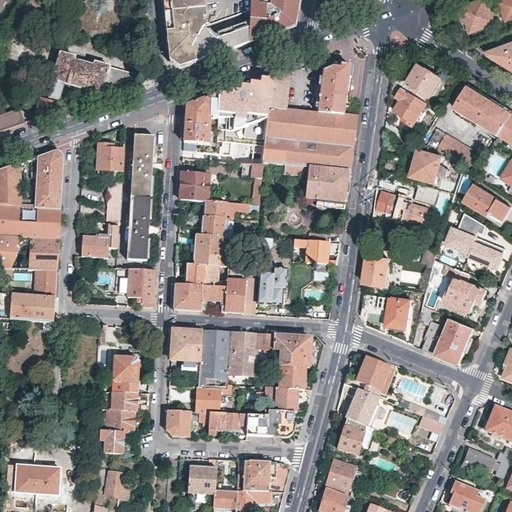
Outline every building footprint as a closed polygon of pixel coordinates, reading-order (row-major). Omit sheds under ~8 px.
[(192,48),(205,27),(202,0),(166,0),(170,27),(162,28),(163,41),(166,61),(177,70),(186,66),(197,63),(192,48)] [(287,26),(296,23),(299,0),(267,0),(267,1),(263,0),(252,0),(252,11),(251,23),(250,38),(249,44),(283,32),(289,30),(287,26)] [(336,12),(346,8),(347,0),(334,0),(333,10),(336,12)] [(495,24),(486,0),(485,0),(461,9),(465,21),(466,20),(471,34),(495,24)] [(511,19),(511,0),(503,0),(500,1),(507,22),(511,19)] [(251,23),(252,11),(248,12),(247,23),(219,33),(219,34),(215,36),(205,27),(192,48),(197,63),(225,52),(249,44),(250,38),(251,23)] [(61,26),(50,22),(45,37),(57,40),(61,26)] [(54,52),(10,39),(3,62),(47,75),(54,52)] [(511,44),(491,53),(493,60),(505,67),(511,71),(511,44)] [(146,48),(130,49),(131,63),(147,61),(146,48)] [(86,103),(133,86),(136,75),(93,62),(93,63),(73,58),(74,56),(59,52),(47,95),(48,97),(57,99),(59,98),(63,83),(66,84),(87,89),(90,90),(86,103)] [(313,60),(303,64),(304,67),(307,73),(316,70),(314,64),(313,60)] [(349,173),(357,117),(343,115),(349,65),(345,65),(340,64),(339,68),(333,67),(330,68),(323,71),(321,82),(318,81),(318,86),(321,86),(318,104),(314,104),(314,108),(317,109),(317,113),(284,110),(290,73),(291,69),(282,72),(272,75),(272,77),(267,119),(261,164),(281,166),(290,167),(349,173)] [(392,77),(391,82),(425,103),(429,97),(430,98),(441,80),(440,79),(439,78),(440,77),(433,73),(432,74),(420,66),(417,67),(407,84),(405,83),(406,81),(393,73),(392,77)] [(272,75),(219,95),(219,101),(218,120),(230,121),(231,132),(242,131),(242,120),(267,119),(272,75)] [(425,103),(391,82),(390,94),(400,100),(394,111),(403,118),(401,121),(412,128),(426,104),(425,103)] [(511,114),(489,100),(468,87),(455,110),(499,136),(511,115),(511,114)] [(184,132),(183,145),(212,148),(212,147),(213,129),(210,129),(210,120),(218,120),(219,101),(219,95),(203,101),(186,107),(184,132)] [(33,121),(54,114),(57,105),(56,103),(41,99),(39,99),(33,121)] [(0,117),(0,132),(24,124),(20,111),(0,117)] [(511,115),(499,136),(511,144),(511,115)] [(397,138),(399,130),(386,122),(385,131),(397,138)] [(430,142),(470,166),(478,153),(438,129),(430,142)] [(148,262),(154,137),(144,137),(134,136),(133,158),(130,158),(129,169),(132,170),(129,227),(126,227),(125,231),(129,231),(128,260),(148,262)] [(429,148),(421,143),(419,151),(418,151),(410,178),(434,186),(436,179),(446,179),(448,172),(443,168),(440,167),(442,159),(427,154),(429,148)] [(97,171),(122,172),(123,151),(109,150),(109,146),(98,145),(97,171)] [(38,159),(36,202),(36,210),(60,210),(61,191),(64,157),(63,156),(62,154),(60,152),(58,152),(38,159)] [(511,162),(502,179),(511,185),(507,192),(511,195),(511,162)] [(0,209),(36,210),(36,202),(21,201),(21,197),(20,189),(20,171),(20,165),(0,172),(0,209)] [(260,181),(261,168),(245,166),(244,166),(243,179),(260,181)] [(290,167),(281,166),(281,175),(289,175),(290,167)] [(349,173),(290,167),(289,175),(305,177),(304,198),(316,200),(345,203),(347,187),(349,173)] [(181,186),(180,201),(205,203),(206,203),(208,176),(182,173),(181,186)] [(120,206),(121,183),(108,182),(107,205),(120,206)] [(503,222),(511,207),(473,185),(463,203),(487,217),(490,214),(503,222)] [(437,205),(440,193),(418,186),(415,199),(437,205)] [(401,195),(387,190),(381,209),(382,209),(390,212),(389,215),(418,224),(423,206),(400,198),(401,195)] [(343,211),(345,203),(316,200),(315,208),(343,211)] [(258,207),(206,203),(205,203),(203,218),(225,220),(226,208),(229,209),(229,211),(247,212),(248,211),(250,211),(250,213),(258,214),(258,207)] [(82,258),(108,259),(108,250),(117,250),(119,227),(120,206),(107,205),(106,222),(109,223),(108,236),(99,236),(99,239),(83,238),(82,258)] [(60,210),(36,210),(0,209),(0,238),(59,240),(60,210)] [(231,220),(225,220),(203,218),(202,218),(201,236),(223,238),(224,223),(231,223),(231,220)] [(256,240),(256,237),(256,231),(248,230),(248,240),(256,240)] [(308,233),(307,242),(324,243),(325,235),(308,233)] [(223,238),(201,236),(195,236),(193,265),(211,267),(227,268),(228,258),(222,258),(223,238)] [(270,248),(271,239),(256,237),(256,240),(254,260),(263,260),(264,247),(270,248)] [(59,240),(0,238),(0,269),(13,270),(36,270),(57,271),(57,261),(58,244),(59,240)] [(307,242),(293,241),(293,252),(296,252),(297,247),(307,248),(305,264),(315,264),(326,265),(328,243),(324,243),(307,242)] [(366,262),(363,283),(374,284),(373,287),(381,288),(382,285),(384,286),(388,259),(367,256),(366,262)] [(246,274),(247,260),(228,258),(227,268),(227,273),(246,274)] [(447,264),(446,264),(443,274),(456,279),(453,287),(451,286),(445,302),(462,309),(461,311),(467,314),(469,312),(471,313),(476,303),(477,298),(483,300),(487,291),(467,282),(471,274),(447,264)] [(193,265),(186,265),(185,285),(202,287),(213,287),(213,281),(210,280),(211,267),(193,265)] [(13,270),(0,269),(0,278),(13,278),(13,270)] [(285,291),(286,270),(272,269),(271,275),(259,274),(256,305),(271,307),(271,306),(281,306),(282,292),(285,291)] [(57,271),(36,270),(35,291),(25,291),(25,297),(0,294),(0,319),(53,324),(54,323),(54,315),(56,284),(57,271)] [(155,290),(156,273),(117,270),(116,270),(113,270),(113,275),(129,275),(128,299),(138,300),(138,305),(142,305),(142,309),(154,310),(155,290)] [(111,284),(112,273),(98,272),(97,284),(111,284)] [(243,316),(245,282),(227,281),(226,288),(213,287),(202,287),(200,301),(205,302),(221,303),(220,314),(228,315),(243,316)] [(245,282),(243,316),(254,316),(255,303),(253,303),(255,282),(245,282)] [(202,287),(185,285),(184,285),(174,285),(174,295),(172,311),(192,312),(199,313),(200,301),(202,287)] [(410,299),(391,296),(391,297),(390,297),(390,303),(384,303),(383,316),(387,317),(386,326),(406,329),(410,299)] [(434,312),(422,307),(418,320),(429,325),(425,335),(427,336),(421,349),(438,357),(459,365),(474,328),(451,318),(450,318),(440,341),(435,339),(440,325),(431,321),(434,312)] [(184,362),(200,363),(202,333),(190,332),(173,330),(171,364),(174,364),(175,361),(184,362)] [(228,387),(230,334),(225,334),(203,333),(202,333),(200,363),(199,375),(198,389),(228,390),(228,387)] [(246,335),(230,334),(228,387),(233,387),(256,388),(258,354),(258,336),(246,335)] [(264,337),(258,336),(258,354),(268,354),(268,366),(272,366),(273,351),(274,337),(264,337)] [(274,337),(273,351),(280,352),(280,367),(279,367),(279,368),(280,368),(304,368),(318,369),(322,354),(324,345),(320,340),(299,339),(274,337)] [(511,349),(505,365),(508,367),(503,379),(511,382),(511,349)] [(114,357),(113,392),(137,394),(139,362),(135,358),(114,357)] [(390,368),(367,357),(356,381),(346,377),(344,384),(367,394),(377,398),(379,394),(390,368)] [(199,375),(200,363),(184,362),(183,374),(199,375)] [(303,391),(304,368),(280,368),(280,389),(303,391)] [(397,370),(390,368),(379,394),(385,396),(397,370)] [(367,394),(344,384),(341,392),(354,398),(345,419),(346,419),(365,427),(376,403),(379,405),(382,400),(377,398),(367,394)] [(198,413),(210,414),(229,414),(229,410),(221,410),(222,395),(232,395),(233,387),(228,387),(228,390),(198,389),(197,389),(196,413),(198,413)] [(311,391),(303,391),(280,389),(267,389),(266,395),(269,398),(276,399),(275,409),(270,409),(269,412),(295,413),(296,413),(298,401),(309,401),(311,391)] [(112,392),(111,397),(111,410),(136,412),(137,394),(113,392),(112,392)] [(376,403),(365,427),(369,429),(370,429),(380,405),(379,405),(376,403)] [(413,403),(409,411),(421,417),(438,424),(441,415),(413,403)] [(511,442),(511,414),(495,407),(494,407),(484,431),(511,442)] [(101,428),(101,431),(124,432),(135,433),(136,412),(111,410),(105,410),(102,410),(102,413),(107,413),(106,429),(101,428)] [(295,413),(269,412),(267,411),(267,416),(249,415),(247,435),(247,437),(271,439),(275,439),(275,436),(282,436),(284,436),(287,433),(289,430),(292,423),(295,413)] [(190,438),(191,413),(168,412),(167,422),(167,431),(172,437),(190,438)] [(210,426),(210,414),(198,413),(199,422),(203,422),(203,426),(210,426)] [(229,414),(210,414),(210,426),(209,435),(216,435),(216,433),(217,431),(218,431),(237,432),(237,435),(247,435),(249,415),(247,415),(229,414)] [(438,424),(421,417),(417,427),(438,436),(442,425),(438,424)] [(358,455),(365,427),(346,419),(338,450),(358,455)] [(282,436),(275,436),(275,439),(280,439),(284,438),(287,437),(290,434),(293,431),(294,428),(295,424),(292,423),(289,430),(287,433),(284,436),(282,436)] [(101,431),(100,440),(106,441),(105,448),(100,448),(99,453),(106,453),(123,454),(124,432),(101,431)] [(511,458),(511,456),(511,450),(506,448),(503,454),(511,458)] [(486,478),(494,459),(469,450),(461,468),(486,478)] [(106,453),(99,453),(99,461),(93,511),(105,511),(107,508),(101,506),(103,491),(100,490),(102,469),(105,469),(106,453)] [(503,479),(511,458),(499,453),(496,461),(500,463),(495,475),(494,476),(503,479)] [(218,460),(209,460),(208,468),(191,468),(188,493),(188,494),(214,496),(215,491),(218,460)] [(347,492),(355,468),(334,461),(327,485),(347,492)] [(237,493),(235,511),(278,511),(279,508),(270,508),(270,505),(280,505),(281,500),(283,493),(243,492),(245,462),(239,462),(237,493)] [(268,464),(245,462),(243,492),(283,493),(288,478),(290,469),(282,465),(268,464)] [(11,466),(11,468),(10,476),(9,493),(28,494),(47,495),(60,496),(62,469),(11,466)] [(125,475),(110,472),(106,496),(120,499),(131,501),(133,485),(123,483),(125,475)] [(476,497),(478,492),(455,482),(451,491),(454,492),(449,505),(459,510),(460,508),(466,511),(465,511),(478,511),(484,500),(476,497)] [(345,504),(347,499),(326,490),(319,511),(321,511),(346,511),(349,506),(345,504)] [(215,491),(214,496),(213,511),(219,511),(220,509),(232,510),(231,511),(235,511),(237,493),(215,491)]
